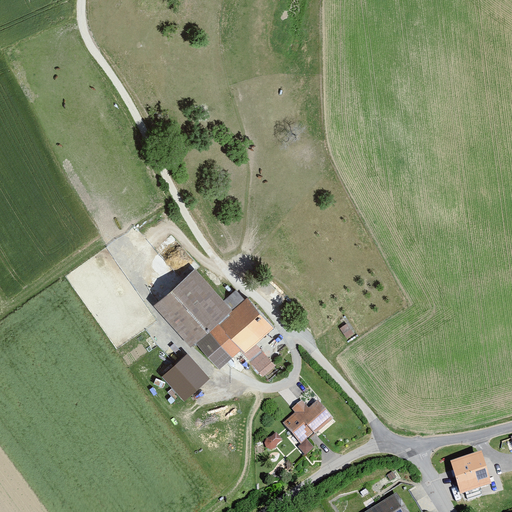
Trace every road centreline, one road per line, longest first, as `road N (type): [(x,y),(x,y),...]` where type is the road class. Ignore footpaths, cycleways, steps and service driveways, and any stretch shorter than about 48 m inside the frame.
road 1 (unclassified): [(83,0),(84,29),(194,228),(362,403),(390,444)]
road 2 (residential): [(266,511),(351,456),(390,444)]
